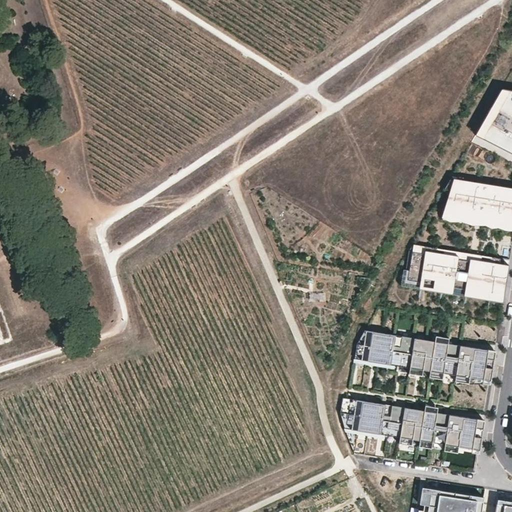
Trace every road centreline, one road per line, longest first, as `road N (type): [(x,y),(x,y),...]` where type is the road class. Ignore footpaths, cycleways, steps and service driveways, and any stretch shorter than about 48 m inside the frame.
road 1 (track): [(231,177),(111,259),(123,329),(0,369)]
road 2 (track): [(165,0),(336,108),(231,177)]
road 3 (track): [(111,259),(101,228),(307,89)]
road 4 (track): [(317,385),(231,177)]
road 5 (track): [(245,511),(343,466),(317,385)]
